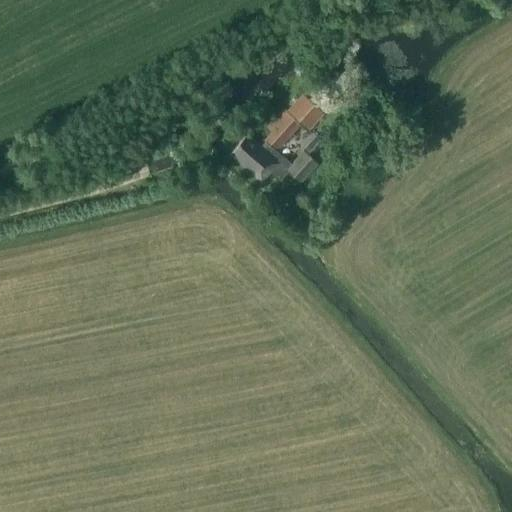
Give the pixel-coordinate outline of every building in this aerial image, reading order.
[(319,109),(326,101),(310,86),(302,95),(319,109)] [(292,166),(276,152),(300,125),(307,131),(323,113),(319,109),(302,95),(263,139),(265,142),(260,148),(246,135),(229,154),(261,182),(269,173),(279,182),(289,171),(300,181),(316,163),(310,158),(303,152),(292,166)] [(148,150),(150,126),(137,125),(135,149),(148,150)] [(310,158),(324,143),(315,135),(301,150),(303,152),(310,158)] [(147,163),(153,182),(176,175),(170,155),(147,163)]
